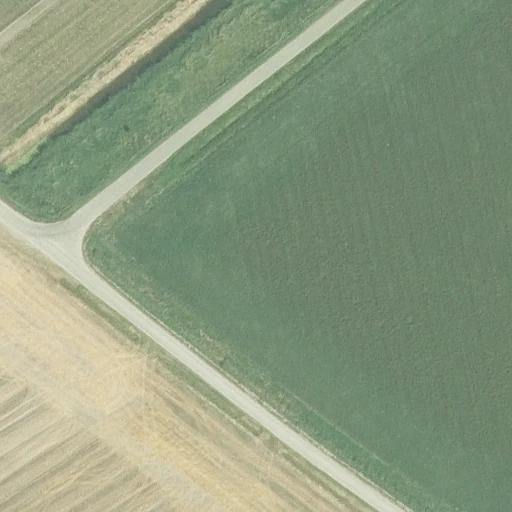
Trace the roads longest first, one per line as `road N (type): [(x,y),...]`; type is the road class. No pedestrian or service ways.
road 1 (unclassified): [(391,511),(45,246)]
road 2 (residential): [(45,246),(355,0)]
